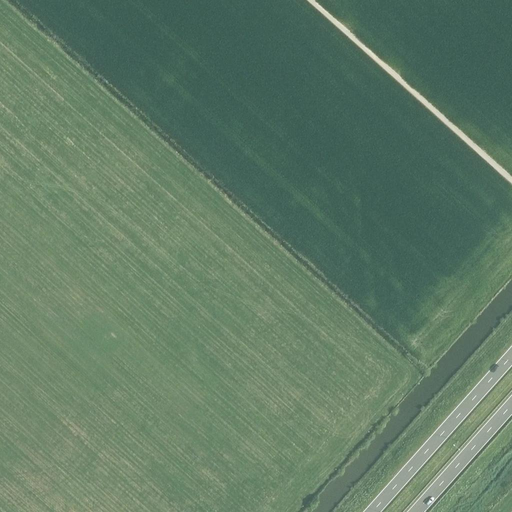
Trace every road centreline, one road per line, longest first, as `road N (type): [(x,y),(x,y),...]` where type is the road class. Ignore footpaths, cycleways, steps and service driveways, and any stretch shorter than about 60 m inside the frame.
road 1 (trunk): [(511,352),(369,511)]
road 2 (trunk): [(415,511),(511,404)]
